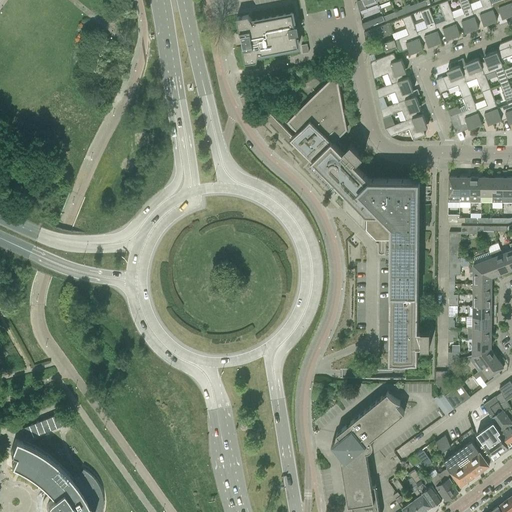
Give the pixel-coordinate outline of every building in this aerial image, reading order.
[(358,0),(357,1),(359,11),(378,4),(376,0),(358,0)] [(429,7),(428,8),(441,41),(442,41),(440,36),(445,34),(446,36),(450,35),(450,37),(450,38),(460,34),(447,0),(439,4),(445,20),(435,24),(429,7)] [(458,0),(461,8),(451,12),(453,17),(458,29),(459,29),(463,27),(464,29),(465,32),(469,30),(478,27),(476,22),(472,10),(469,4),(467,0),(458,0)] [(479,0),(480,0),(469,4),(472,10),(476,22),(477,22),(478,22),(482,20),(483,22),(484,25),(487,23),(497,20),(495,15),(490,3),(489,0),(479,0)] [(511,0),(489,0),(490,3),(495,15),(500,13),(501,15),(502,18),(506,16),(511,13),(511,0)] [(427,27),(416,31),(421,43),(426,41),(427,43),(428,46),(432,45),(441,41),(428,8),(420,11),(427,27)] [(250,17),(248,15),(236,17),(239,33),(241,33),(243,46),(242,46),(245,62),(257,60),(257,57),(258,54),(258,51),(261,51),(262,52),(261,52),(261,53),(298,46),(296,33),(299,33),(297,25),(294,25),(292,13),(255,20),(255,21),(256,20),(256,22),(253,23),(251,20),(250,17)] [(366,21),(362,23),(364,29),(368,27),(385,21),(383,15),(366,21)] [(392,34),(394,39),(394,40),(396,47),(400,52),(408,48),(409,51),(410,53),(413,52),(423,48),(421,43),(416,31),(410,15),(402,18),(406,28),(392,34)] [(364,32),(366,42),(392,34),(389,23),(364,32)] [(497,51),(496,51),(500,60),(511,55),(511,38),(500,44),(497,51)] [(385,51),(396,47),(394,40),(394,39),(382,43),(385,51)] [(480,63),(484,75),(495,71),(500,84),(508,81),(507,78),(504,70),(500,60),(496,51),(487,55),(483,56),(484,59),(485,61),(481,62),(480,63)] [(376,89),(408,77),(403,79),(401,74),(404,73),(402,69),(404,68),(404,69),(405,68),(401,58),(396,60),(393,53),(370,62),(374,79),(387,73),(391,83),(376,89)] [(462,70),(461,70),(466,82),(476,78),(482,91),(490,88),(484,75),(480,63),(478,58),(468,62),(465,63),(466,66),(467,68),(463,69),(462,70)] [(448,75),(442,77),(447,89),(458,85),(462,97),(471,94),(466,82),(461,70),(459,65),(450,69),(446,70),(447,73),(448,75)] [(336,73),(288,120),(288,121),(298,132),(295,135),(291,138),(365,214),(365,215),(369,215),(369,223),(383,236),(391,236),(391,241),(391,240),(390,361),(416,361),(417,346),(421,346),(421,347),(430,347),(430,329),(421,329),(421,330),(417,330),(418,196),(419,196),(419,195),(418,195),(418,191),(419,191),(419,188),(418,188),(418,180),(368,179),(353,164),(355,161),(356,161),(363,155),(351,143),(344,149),(345,149),(342,152),(337,148),(338,147),(333,142),(336,140),(335,140),(346,129),(339,93),(338,88),(339,88),(339,85),(338,86),(336,73)] [(380,109),(415,96),(415,95),(410,97),(408,92),(411,91),(409,87),(411,87),(412,87),(408,77),(376,89),(378,98),(395,92),(398,102),(380,109)] [(508,104),(497,108),(501,119),(502,120),(507,118),(508,120),(509,123),(511,121),(511,91),(511,88),(508,81),(500,84),(508,104)] [(487,105),(476,109),(481,121),(483,120),(486,119),(487,121),(488,124),(492,122),(500,119),(501,119),(497,108),(490,88),(482,91),(487,105)] [(456,113),(450,116),(454,128),(461,126),(462,128),(468,126),(469,128),(472,127),(482,123),(481,121),(476,109),(471,95),(471,94),(462,97),(465,105),(467,109),(458,113),(456,113)] [(385,128),(385,129),(418,116),(416,111),(418,110),(416,106),(418,105),(419,105),(415,96),(380,109),(382,118),(402,110),(405,120),(385,128)] [(406,121),(385,129),(390,136),(409,129),(413,139),(425,135),(423,129),(425,128),(427,127),(426,124),(422,114),(418,116),(406,121)] [(448,195),(448,202),(459,202),(460,180),(456,180),(456,176),(449,176),(448,194),(448,195)] [(460,180),(459,202),(470,202),(470,180),(467,180),(467,176),(460,176),(460,180)] [(470,180),(470,202),(481,202),(481,195),(481,180),(478,180),(478,177),(470,176),(470,180)] [(503,180),(503,202),(511,202),(511,176),(506,177),(506,180),(503,180)] [(481,195),(481,202),(492,202),(492,195),(492,180),(489,180),(489,177),(481,177),(481,180),(481,195)] [(492,180),(492,195),(492,202),(503,202),(503,180),(503,177),(495,177),(495,180),(492,180)] [(493,231),(482,231),(485,240),(495,237),(493,231)] [(488,248),(490,253),(500,249),(498,244),(488,248)] [(490,253),(492,257),(497,271),(500,270),(501,273),(508,271),(502,253),(500,249),(490,253)] [(511,250),(511,249),(502,253),(508,271),(508,270),(507,267),(510,266),(511,269),(511,250)] [(475,263),(492,257),(490,253),(474,259),(475,263)] [(473,264),(488,275),(497,271),(492,257),(475,263),(473,264)] [(473,264),(473,284),(488,284),(488,275),(473,264)] [(473,284),(473,295),(488,295),(491,295),(491,287),(488,287),(488,284),(473,284)] [(448,299),(448,306),(457,306),(458,306),(458,295),(453,295),(448,295),(448,299)] [(473,295),(473,306),(488,306),(488,305),(491,305),(491,298),(488,298),(488,295),(473,295)] [(448,312),(448,316),(453,316),(457,316),(457,306),(448,306),(448,312)] [(468,316),(472,317),(488,317),(491,317),(491,309),(488,309),(488,306),(473,306),(469,306),(468,316)] [(472,317),(472,327),(487,327),(491,328),(491,320),(488,320),(488,317),(472,317)] [(468,338),(472,338),(487,338),(491,338),(491,331),(487,331),(487,327),(472,327),(468,327),(468,338)] [(472,355),(491,349),(491,341),(487,341),(487,338),(472,338),(472,355)] [(472,355),(468,358),(478,372),(494,360),(491,356),(494,354),(491,349),(472,355)] [(478,372),(474,375),(476,378),(479,375),(483,381),(492,375),(495,379),(501,375),(498,371),(503,367),(500,361),(497,363),(494,360),(478,372)] [(466,389),(475,382),(471,377),(462,385),(466,389)] [(499,388),(501,392),(504,398),(506,401),(507,400),(511,396),(511,383),(510,381),(499,388)] [(448,393),(444,396),(454,409),(463,402),(454,389),(448,393)] [(348,505),(352,504),(352,511),(379,511),(376,492),(375,485),(372,485),(366,451),(367,451),(366,445),(367,443),(371,440),(371,439),(404,412),(397,403),(399,401),(400,402),(400,401),(398,400),(396,399),(395,398),(393,397),(391,395),(390,394),(387,391),(382,396),(336,433),(337,434),(338,436),(339,437),(331,444),(342,458),(341,462),(348,505)] [(495,395),(483,403),(486,409),(491,417),(492,419),(494,421),(495,423),(496,424),(501,431),(498,433),(508,446),(511,443),(511,429),(510,426),(511,424),(511,423),(511,421),(503,409),(506,407),(506,408),(509,406),(506,401),(504,398),(501,392),(495,396),(495,395)] [(441,393),(434,399),(445,414),(453,409),(441,393)] [(57,413),(22,426),(27,438),(61,424),(57,413)] [(494,421),(476,433),(483,443),(484,443),(494,457),(495,456),(498,456),(500,453),(505,449),(508,446),(498,433),(501,431),(496,424),(495,423),(494,421)] [(441,454),(450,447),(445,434),(436,441),(441,454)] [(49,491),(53,496),(51,497),(50,498),(49,499),(48,501),(47,502),(47,503),(46,504),(46,505),(46,506),(46,507),(46,508),(46,509),(47,510),(47,511),(101,511),(102,511),(103,508),(103,505),(103,502),(103,499),(103,495),(102,492),(101,489),(100,485),(98,482),(96,479),(94,476),(92,473),(89,471),(86,469),(83,467),(74,483),(68,475),(58,465),(57,464),(47,456),(46,455),(35,448),(34,447),(34,448),(28,444),(22,442),(22,441),(15,438),(10,452),(15,454),(14,457),(12,462),(11,464),(12,465),(12,464),(22,469),(31,476),(41,484),(47,490),(49,491)] [(471,441),(457,451),(475,475),(479,472),(489,465),(479,452),(471,441)] [(422,449),(415,454),(424,467),(431,462),(422,449)] [(475,475),(457,451),(444,461),(445,463),(451,471),(455,477),(461,485),(475,475)] [(458,491),(451,480),(448,475),(450,473),(442,462),(434,468),(438,474),(431,479),(436,486),(438,489),(445,500),(458,491)] [(416,483),(432,506),(442,499),(432,485),(427,488),(424,484),(427,482),(421,473),(419,475),(415,469),(409,473),(412,477),(416,483)] [(420,494),(413,500),(421,511),(423,511),(432,506),(416,483),(412,477),(406,481),(411,488),(411,487),(415,492),(418,490),(420,494)] [(421,511),(413,500),(404,506),(401,502),(404,500),(400,495),(395,499),(404,511),(421,511)] [(511,511),(511,501),(509,497),(500,504),(505,511),(511,511)]
